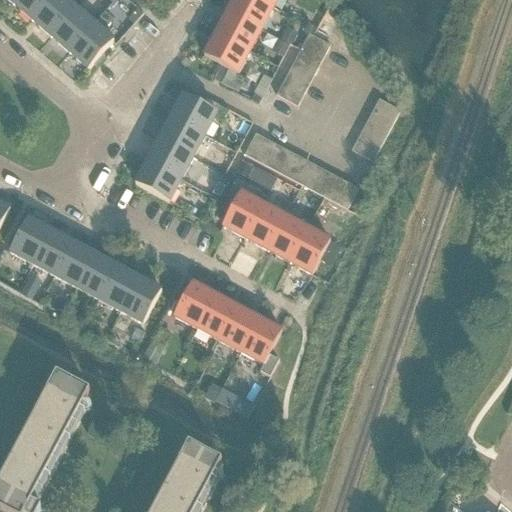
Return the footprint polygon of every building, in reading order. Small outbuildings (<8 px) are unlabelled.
[(31,22),(50,0),(17,0),(12,6),(31,22)] [(50,39),(75,10),(64,0),(50,0),(31,22),(50,39)] [(260,35),(272,11),(251,0),(235,0),(226,17),(260,35)] [(251,0),(272,11),(278,0),(251,0)] [(69,55),(94,26),(75,10),(50,39),(69,55)] [(134,26),(143,15),(137,10),(128,20),(134,26)] [(247,60),(260,35),(226,17),(213,41),(247,60)] [(94,26),(69,55),(88,72),(114,43),(94,26)] [(297,35),(288,30),(287,30),(281,41),(291,46),(297,35)] [(303,46),(324,57),(330,47),(308,36),(303,46)] [(238,76),(247,60),(213,41),(204,58),(221,68),(214,81),(230,90),(234,84),(242,89),(246,81),(238,76)] [(288,47),(284,44),(281,43),(278,42),(272,53),(282,59),(288,47)] [(319,68),(324,57),(303,46),(298,56),(319,68)] [(313,78),(319,68),(298,56),(292,66),(313,78)] [(308,88),(313,78),(292,66),(287,77),(308,88)] [(302,98),(308,88),(287,77),(281,87),(302,98)] [(297,109),(302,98),(281,87),(276,97),(297,109)] [(171,119),(205,138),(217,115),(183,97),(171,119)] [(373,112),(395,123),(400,113),(379,102),(373,112)] [(389,133),(395,123),(373,112),(368,122),(389,133)] [(193,160),(205,138),(171,119),(159,142),(193,160)] [(384,144),(389,133),(368,122),(362,132),(384,144)] [(378,154),(384,144),(362,132),(357,142),(378,154)] [(254,163),(266,142),(255,136),(244,157),(254,163)] [(181,182),(193,160),(159,142),(147,164),(181,182)] [(265,168),(276,147),(266,142),(254,163),(265,168)] [(373,164),(378,154),(357,142),(351,153),(373,164)] [(275,174),(286,152),(276,147),(265,168),(275,174)] [(285,179),(296,158),(286,152),(275,174),(285,179)] [(296,185),(307,163),(296,158),(285,179),(296,185)] [(248,166),(244,164),(241,163),(236,173),(247,179),(253,169),(248,166)] [(306,190),(317,169),(307,163),(296,185),(306,190)] [(169,204),(181,182),(147,164),(135,186),(169,204)] [(316,195),(327,174),(317,169),(306,190),(316,195)] [(327,201),(338,180),(327,174),(316,195),(327,201)] [(337,206),(348,185),(338,180),(327,201),(337,206)] [(348,185),(337,206),(347,212),(358,191),(348,185)] [(225,225),(223,229),(245,241),(263,207),(241,195),(239,198),(230,193),(216,219),(225,225)] [(0,206),(0,230),(10,212),(0,206)] [(267,253),(285,219),(263,207),(245,241),(267,253)] [(208,214),(206,213),(203,210),(200,215),(198,219),(206,224),(211,215),(208,214)] [(289,265),(308,231),(285,219),(267,253),(289,265)] [(32,267),(51,233),(28,221),(10,255),(32,267)] [(308,231),(289,265),(312,277),(330,243),(308,231)] [(54,279),(73,245),(51,233),(32,267),(54,279)] [(76,291),(95,257),(73,245),(54,279),(76,291)] [(98,303),(117,269),(95,257),(76,291),(98,303)] [(121,315),(139,281),(117,269),(98,303),(121,315)] [(30,301),(38,284),(27,279),(19,295),(30,301)] [(139,281),(121,315),(143,327),(161,293),(139,281)] [(196,332),(215,298),(192,286),(174,319),(196,332)] [(219,344),(237,310),(215,298),(196,332),(219,344)] [(241,356),(259,322),(237,310),(219,344),(241,356)] [(263,367),(269,357),(282,334),(259,322),(241,356),(263,367)] [(140,332),(135,329),(130,338),(139,342),(144,333),(140,332)] [(160,349),(151,344),(143,359),(155,366),(164,351),(160,349)] [(279,363),(269,357),(263,367),(263,368),(259,374),(270,380),(279,363)] [(57,377),(0,483),(0,511),(1,511),(39,511),(41,509),(30,504),(88,394),(57,377)] [(232,396),(228,394),(221,407),(229,411),(236,399),(232,396)] [(189,447),(154,511),(195,511),(221,464),(189,447)]
